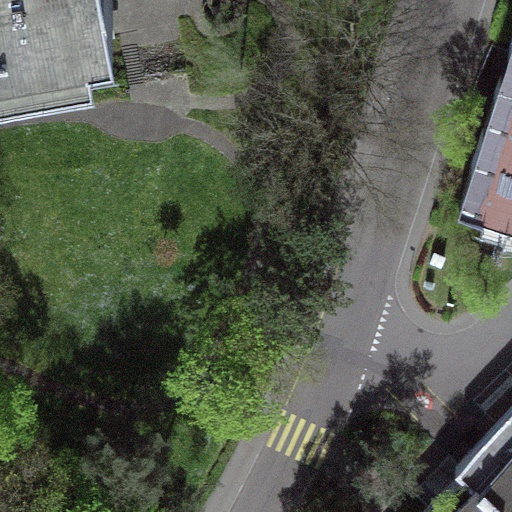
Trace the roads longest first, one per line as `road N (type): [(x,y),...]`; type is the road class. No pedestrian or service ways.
road 1 (tertiary): [(448,0),(337,349)]
road 2 (residential): [(337,349),(397,374),(433,375),(511,318)]
road 3 (tertiary): [(337,349),(259,511)]
